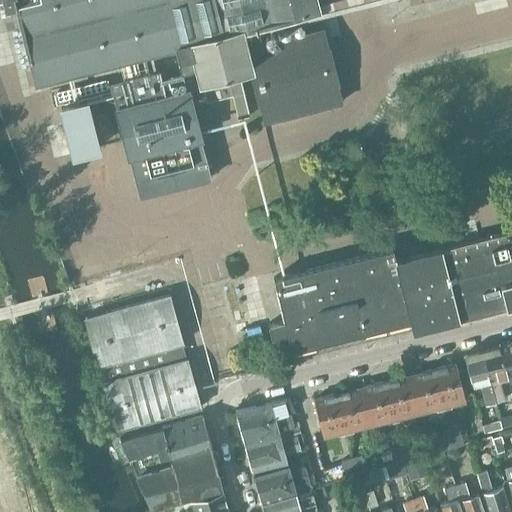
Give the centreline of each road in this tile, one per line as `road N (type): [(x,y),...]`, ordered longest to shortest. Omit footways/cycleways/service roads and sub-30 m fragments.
road 1 (residential): [(511,321),(216,393)]
road 2 (unknown): [(178,206),(121,209),(76,189),(48,160),(0,31)]
road 3 (unknown): [(378,71),(323,117),(241,160),(178,206)]
road 4 (unknown): [(378,71),(397,173),(421,203),(445,208),(511,189)]
road 5 (unknown): [(178,206),(192,356)]
road 6 (unknown): [(378,71),(415,40),(511,8)]
road 7 (residential): [(246,511),(216,393)]
